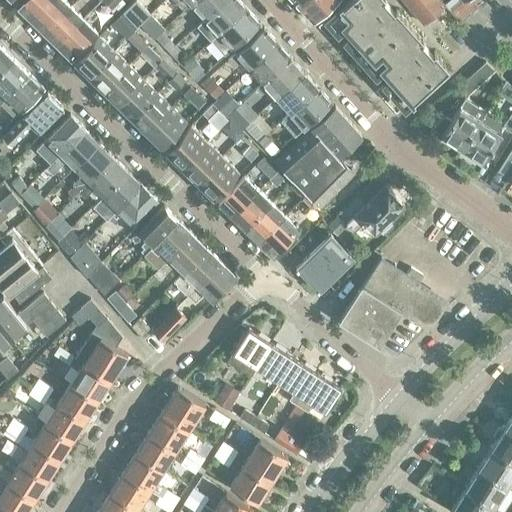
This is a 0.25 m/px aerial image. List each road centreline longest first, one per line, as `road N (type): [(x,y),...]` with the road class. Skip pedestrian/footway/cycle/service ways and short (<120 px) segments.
road 1 (residential): [(0,17),(268,277)]
road 2 (residential): [(511,232),(392,145),(263,0)]
road 3 (residential): [(268,277),(128,404),(56,511)]
road 4 (residential): [(398,398),(268,277)]
road 5 (residential): [(511,292),(398,398)]
road 6 (residential): [(398,398),(312,511)]
